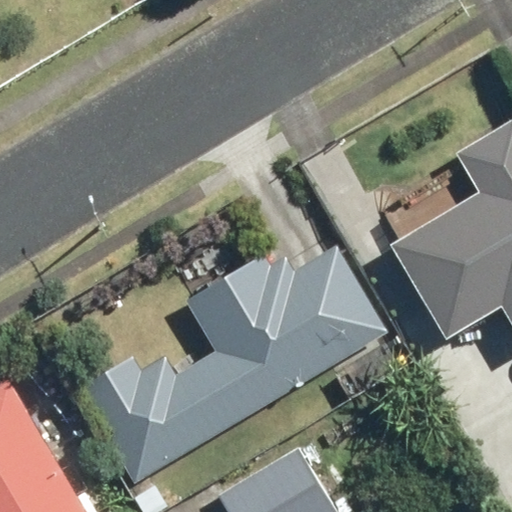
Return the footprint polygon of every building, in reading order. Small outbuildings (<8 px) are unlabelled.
[(489,190),(401,245),(459,336),(510,304),(511,306),(511,126),(467,155),(489,190)] [(155,344),(80,388),(136,482),(394,328),(343,243),(292,274),(276,247),(193,296),(222,345),(173,374),(155,344)] [(511,349),(509,345),(448,383),(492,454),(511,441),(511,349)] [(102,511),(17,371),(0,381),(0,511),(102,511)] [(346,511),(308,447),(226,495),(236,511),(346,511)]
